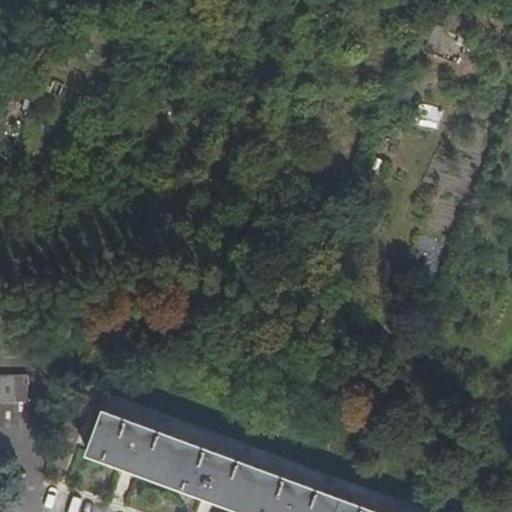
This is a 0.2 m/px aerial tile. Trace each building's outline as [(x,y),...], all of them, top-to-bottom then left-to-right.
[(0,146),(8,147),(11,135),(0,134),(0,146)] [(277,192),(262,187),(254,209),(269,214),(277,192)] [(312,210),(289,201),(281,222),(304,231),(312,210)] [(20,377),(0,377),(0,429),(21,429),(20,377)] [(378,511),(102,409),(86,450),(251,511),(378,511)]
